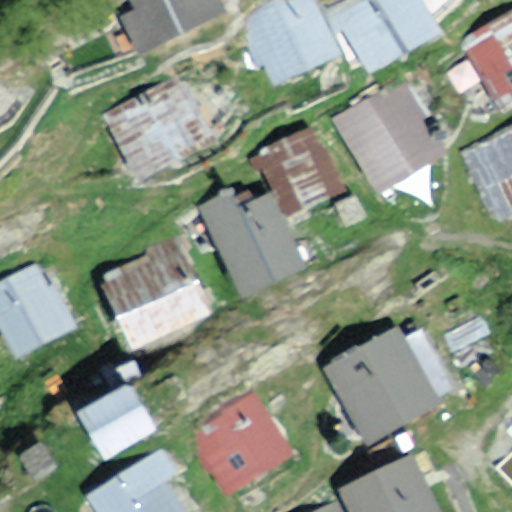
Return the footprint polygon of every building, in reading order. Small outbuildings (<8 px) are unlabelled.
[(213,0),(136,0),(144,14),(130,20),(142,45),(218,8),(213,0)] [(307,0),(304,0),(252,24),(275,75),(330,50),(307,0)] [(414,0),(380,0),(348,19),(374,64),(432,30),(414,0)] [(511,22),(473,45),(506,102),(511,98),(511,22)] [(175,86),(114,119),(142,169),(203,136),(175,86)] [(401,88),(343,122),(378,182),(436,148),(401,88)] [(511,134),(471,152),(493,203),(511,194),(511,134)] [(307,136),(263,157),(286,207),(330,186),(307,136)] [(234,201),(209,212),(243,288),(299,263),(271,201),(241,215),(234,201)] [(171,252),(113,280),(140,336),(198,308),(171,252)] [(36,271),(0,290),(0,313),(18,346),(64,321),(36,271)] [(396,339),(336,372),(370,432),(429,398),(396,339)] [(128,390),(84,416),(106,452),(150,426),(128,390)] [(252,403),(194,439),(225,489),(283,453),(252,403)] [(163,455),(94,497),(103,511),(174,511),(155,481),(172,470),(163,455)] [(432,511),(408,464),(348,494),(357,511),(432,511)]
